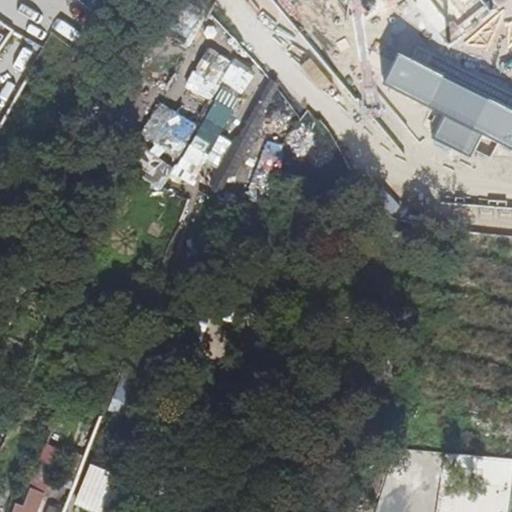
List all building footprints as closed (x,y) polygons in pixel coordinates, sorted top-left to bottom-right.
[(412,0),(448,45),(504,0),(412,0)] [(232,140),(220,133),(255,72),(208,45),(186,82),(213,98),(172,169),(195,183),(208,161),(217,166),(232,140)] [(511,109),(399,54),(384,84),(447,116),(435,138),(470,156),(481,134),(511,148),(511,109)] [(138,135),(174,158),(196,123),(160,100),(138,135)] [(254,158),(252,188),(267,189),(269,159),(254,158)] [(223,223),(228,208),(199,191),(192,210),(223,223)] [(223,204),(235,210),(239,202),(228,196),(223,204)] [(252,220),(266,225),(268,215),(243,200),(235,210),(252,220)] [(66,294),(101,310),(107,298),(71,282),(66,294)] [(62,452),(47,446),(28,492),(41,499),(62,452)] [(65,487),(74,490),(87,457),(78,453),(65,487)] [(0,499),(9,502),(12,490),(0,487),(0,499)] [(99,511),(124,511),(131,497),(110,488),(99,511)] [(15,504),(22,506),(27,493),(12,490),(9,502),(15,504)] [(41,499),(28,492),(27,493),(22,506),(15,504),(12,511),(41,511),(47,501),(41,499)]
